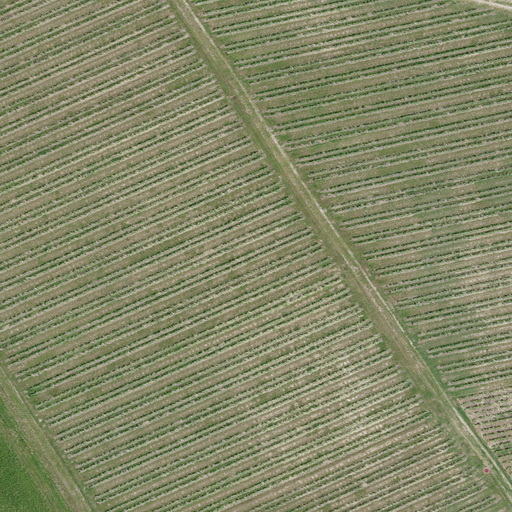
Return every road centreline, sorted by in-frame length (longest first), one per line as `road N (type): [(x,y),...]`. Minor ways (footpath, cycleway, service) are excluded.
road 1 (track): [(177,0),(511,497)]
road 2 (track): [(0,373),(87,511)]
